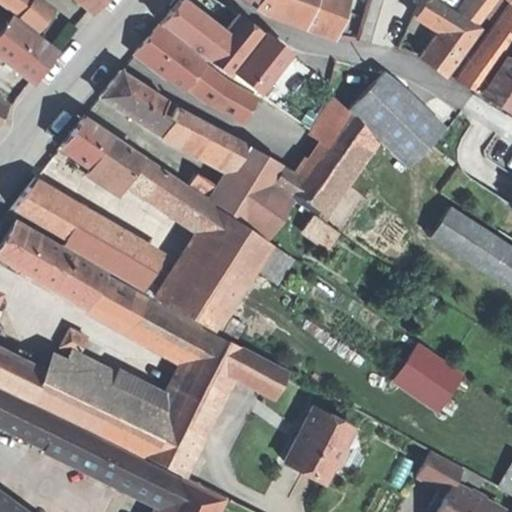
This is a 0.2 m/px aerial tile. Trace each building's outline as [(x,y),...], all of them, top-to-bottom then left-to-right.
[(52,10),(38,0),(0,0),(18,14),(16,16),(36,31),(52,10)] [(79,0),(90,9),(98,0),(79,0)] [(161,23),(196,52),(216,28),(182,0),(180,0),(170,13),(161,23)] [(248,0),(252,2),(268,12),(271,0),(248,0)] [(333,36),(346,0),(271,0),(268,12),(333,36)] [(346,0),(334,35),(368,41),(380,0),(346,0)] [(420,19),(439,30),(454,11),(434,0),(419,0),(413,15),(420,19)] [(466,0),(457,12),(475,23),(493,0),(466,0)] [(497,24),(511,5),(503,0),(498,0),(486,16),(497,24)] [(511,40),(511,5),(497,24),(479,47),(480,55),(493,65),(494,65),(511,40)] [(0,26),(9,15),(0,8),(0,26)] [(464,38),(475,23),(457,12),(454,11),(439,30),(464,38)] [(261,32),(238,13),(204,55),(227,74),(261,32)] [(42,66),(54,50),(9,15),(0,26),(0,57),(30,81),(42,66)] [(413,31),(420,19),(413,15),(406,28),(413,31)] [(142,54),(179,84),(199,59),(191,52),(185,47),(162,29),(152,41),(142,54)] [(432,64),(445,73),(461,51),(457,48),(464,38),(439,30),(419,55),(432,64)] [(258,92),(291,51),(279,42),(267,32),(234,73),(258,92)] [(476,90),(493,65),(480,55),(461,81),(476,90)] [(511,57),(510,61),(503,56),(481,91),(497,102),(511,111),(511,57)] [(292,143),(311,128),(268,98),(265,102),(241,84),(238,86),(201,57),(199,59),(179,84),(240,115),(292,143)] [(110,84),(100,97),(162,133),(165,128),(169,120),(159,111),(167,98),(121,69),(110,84)] [(348,110),(407,164),(442,125),(383,71),(348,110)] [(299,176),(287,191),(325,219),(379,142),(332,96),(311,129),(322,141),(299,176)] [(234,165),(249,143),(177,105),(169,120),(165,128),(172,131),(234,165)] [(110,134),(84,117),(72,132),(61,146),(81,160),(88,165),(89,165),(109,136),(110,134)] [(168,136),(172,131),(165,128),(162,133),(168,136)] [(140,156),(109,136),(89,165),(88,165),(84,171),(116,192),(124,180),(140,156)] [(211,201),(244,222),(244,221),(267,236),(291,197),(268,182),(281,164),(249,143),(234,165),(219,188),(211,201)] [(141,154),(140,156),(124,180),(146,194),(163,169),(141,154)] [(88,165),(81,160),(77,166),(84,171),(88,165)] [(283,165),(273,181),(287,191),(299,176),(283,165)] [(181,180),(211,201),(219,188),(189,168),(181,180)] [(201,195),(163,169),(146,194),(184,217),(200,195),(201,195)] [(28,185),(11,207),(28,216),(42,193),(29,186),(28,185)] [(42,193),(28,216),(65,238),(63,242),(117,274),(133,246),(42,193)] [(218,208),(200,195),(184,217),(205,228),(218,208)] [(511,289),(511,246),(449,205),(429,236),(511,289)] [(269,242),(218,208),(205,228),(158,298),(212,329),(253,267),(269,242)] [(328,247),(339,231),(314,213),(303,229),(328,247)] [(0,256),(85,307),(104,275),(105,273),(15,220),(4,238),(0,245),(0,256)] [(292,256),(269,242),(253,267),(276,281),(292,256)] [(133,246),(117,274),(142,288),(148,278),(158,261),(133,246)] [(182,360),(187,350),(200,325),(104,275),(85,307),(182,360)] [(148,278),(142,288),(156,296),(161,286),(148,278)] [(187,350),(235,375),(247,350),(200,325),(187,350)] [(77,354),(86,337),(69,327),(60,345),(77,354)] [(461,373),(417,343),(392,378),(436,409),(461,373)] [(0,347),(0,383),(27,397),(43,367),(0,347)] [(236,376),(264,390),(277,364),(248,349),(247,350),(235,375),(236,376)] [(225,393),(235,375),(187,350),(182,360),(178,368),(225,393)] [(277,364),(264,390),(274,395),(287,369),(277,364)] [(43,367),(27,397),(123,446),(139,415),(43,367)] [(183,476),(225,393),(178,368),(151,421),(135,452),(183,476)] [(57,417),(0,388),(0,425),(43,446),(57,417)] [(346,438),(353,425),(313,405),(285,460),(307,472),(325,481),(333,466),(341,461),(346,450),(346,438)] [(123,446),(135,452),(151,421),(139,415),(123,446)] [(175,476),(57,417),(43,446),(161,505),(175,476)] [(415,474),(446,490),(451,481),(452,482),(460,466),(428,449),(415,474)] [(511,457),(501,483),(511,487),(511,457)] [(452,482),(459,485),(464,476),(467,469),(460,466),(452,482)] [(467,469),(464,476),(478,483),(482,477),(467,469)] [(214,511),(222,499),(175,476),(161,505),(157,511),(214,511)] [(471,492),(459,485),(452,482),(451,481),(446,490),(435,511),(499,511),(502,506),(480,495),(481,492),(473,488),(471,492)] [(20,511),(0,497),(0,511),(20,511)]
